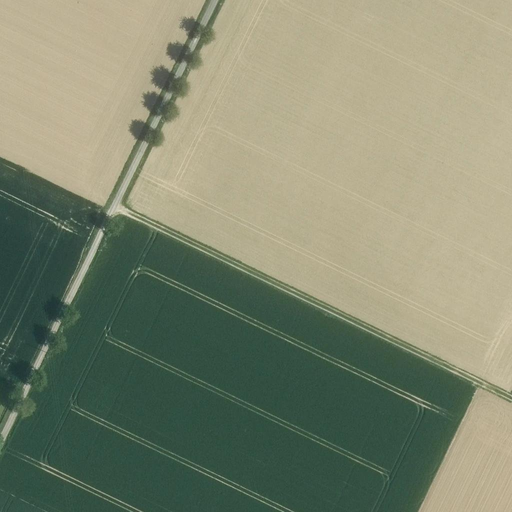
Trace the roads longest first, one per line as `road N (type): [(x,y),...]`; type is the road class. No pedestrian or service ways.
road 1 (unclassified): [(214,0),(0,443)]
road 2 (track): [(114,206),(511,400)]
